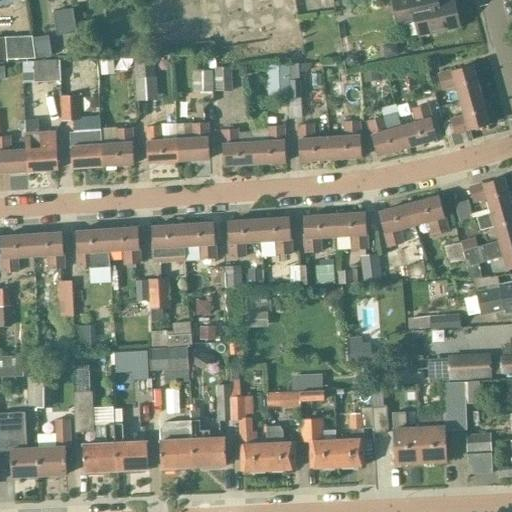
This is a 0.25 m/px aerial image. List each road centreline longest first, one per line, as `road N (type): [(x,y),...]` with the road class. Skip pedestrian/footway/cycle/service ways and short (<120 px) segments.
road 1 (residential): [(0,204),(386,180),(511,146)]
road 2 (residential): [(214,511),(399,502)]
